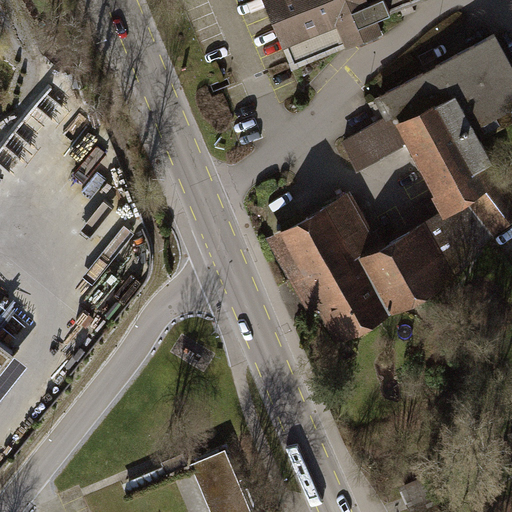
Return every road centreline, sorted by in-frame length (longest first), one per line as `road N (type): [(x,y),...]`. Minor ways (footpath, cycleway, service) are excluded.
road 1 (unclassified): [(16,511),(184,301),(234,269)]
road 2 (tertiary): [(234,269),(121,0)]
road 3 (tertiary): [(234,269),(336,511)]
